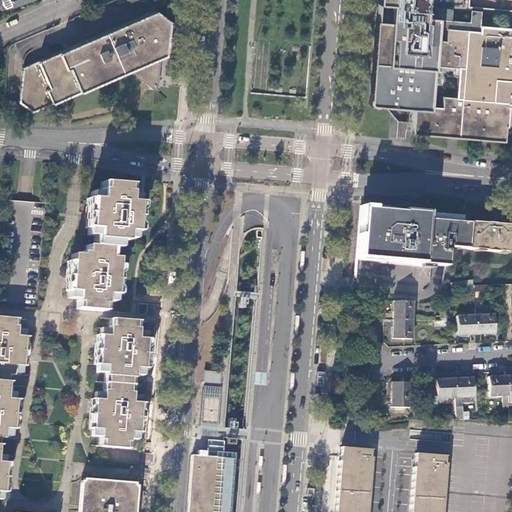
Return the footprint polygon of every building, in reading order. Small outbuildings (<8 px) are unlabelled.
[(5,9),(11,7),(8,0),(1,0),(2,0),(0,0),(0,6),(2,5),(5,9)] [(511,47),(511,48),(511,33),(511,28),(479,25),(478,31),(443,29),(442,40),(429,39),(430,16),(418,15),(419,0),(371,0),(362,104),(385,107),(397,122),(409,123),(408,131),(446,134),(484,138),(502,140),(505,103),(511,102),(511,47)] [(19,102),(31,111),(128,69),(147,83),(158,91),(160,64),(161,56),(165,54),(168,21),(155,11),(22,68),(19,102)] [(90,198),(89,225),(89,228),(99,229),(98,247),(114,248),(120,242),(139,243),(140,202),(131,202),(131,184),(101,183),(100,199),(90,198)] [(1,240),(0,254),(0,303),(37,307),(46,203),(33,202),(26,201),(5,200),(4,207),(1,240)] [(447,248),(466,249),(468,222),(466,222),(424,218),(424,213),(360,208),(358,231),(356,258),(446,266),(447,248)] [(509,225),(468,222),(466,249),(506,253),(507,250),(511,250),(511,220),(510,220),(509,225)] [(77,310),(106,312),(107,303),(116,301),(114,295),(121,295),(122,264),(118,264),(118,256),(112,251),(88,247),(86,251),(80,253),(72,254),(70,279),(69,291),(68,300),(77,301),(77,310)] [(472,280),(464,281),(465,292),(473,292),(472,285),(472,280)] [(392,301),(392,319),(410,320),(411,310),(411,301),(392,301)] [(490,308),(474,308),(474,315),(475,334),(494,333),(493,315),(490,314),(490,308)] [(456,335),(475,334),(474,315),(455,316),(456,335)] [(16,318),(0,316),(0,485),(2,456),(0,455),(0,438),(1,438),(1,436),(10,436),(14,392),(5,391),(6,374),(12,375),(12,372),(20,373),(24,328),(15,328),(16,318)] [(108,328),(99,328),(96,372),(105,373),(103,393),(94,392),(90,436),(100,437),(99,446),(127,449),(128,439),(136,440),(140,396),(132,395),(133,375),(142,376),(145,331),(136,330),(137,321),(109,319),(108,328)] [(410,320),(392,319),(391,338),(410,338),(410,320)] [(322,387),(323,373),(317,372),(315,386),(322,387)] [(502,407),(507,407),(506,394),(505,376),(486,377),(488,396),(501,395),(502,407)] [(471,378),(453,379),(454,397),(472,396),(471,378)] [(454,397),(453,379),(434,380),(434,388),(425,389),(426,404),(435,403),(435,398),(454,397)] [(390,407),(408,407),(409,382),(390,382),(390,407)] [(219,389),(201,387),(201,396),(218,397),(219,389)] [(218,397),(201,396),(198,427),(215,428),(218,397)] [(215,428),(198,427),(197,435),(215,437),(215,428)] [(365,511),(371,449),(339,446),(338,455),(337,461),(335,495),(334,503),(333,511),(365,511)] [(441,511),(446,455),(414,452),(408,511),(441,511)] [(203,457),(190,456),(185,511),(227,511),(231,459),(222,458),(219,458),(216,458),(214,458),(208,457),(203,457)] [(100,480),(84,479),(79,483),(77,511),(133,511),(136,487),(135,487),(132,484),(133,483),(100,480)]
